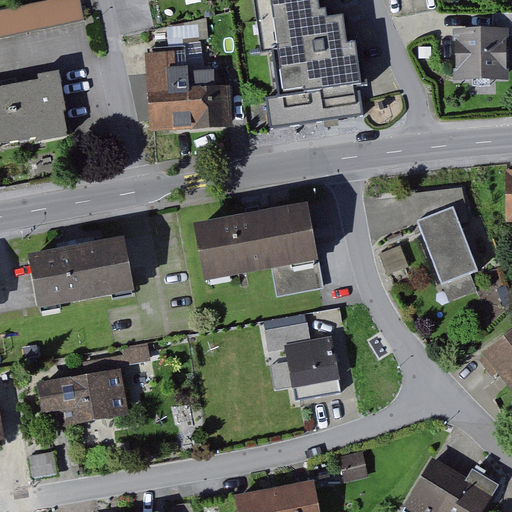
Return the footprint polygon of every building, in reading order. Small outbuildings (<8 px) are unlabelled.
[(82,0),(71,0),(0,12),(0,40),(86,26),(82,0)] [(344,0),(274,0),(276,20),(345,16),(344,0)] [(508,30),(450,31),(451,84),(509,83),(508,30)] [(183,52),(153,55),(162,132),(225,124),(220,84),(187,88),(183,52)] [(0,156),(83,138),(68,74),(0,88),(0,156)] [(374,78),(272,80),(274,144),(375,142),(374,78)] [(467,188),(416,191),(453,287),(500,261),(467,188)] [(306,199),(201,221),(213,275),(318,253),(306,199)] [(423,235),(380,250),(388,274),(431,259),(423,235)] [(133,245),(36,263),(45,312),(142,294),(133,245)] [(316,256),(272,269),(281,301),(325,288),(316,256)] [(338,325),(286,338),(300,392),(352,378),(338,325)] [(511,334),(491,356),(511,375),(511,334)] [(115,361),(50,375),(60,421),(125,407),(115,361)] [(482,511),(496,490),(440,457),(415,500),(435,511),(482,511)] [(334,511),(328,478),(248,493),(251,511),(334,511)]
